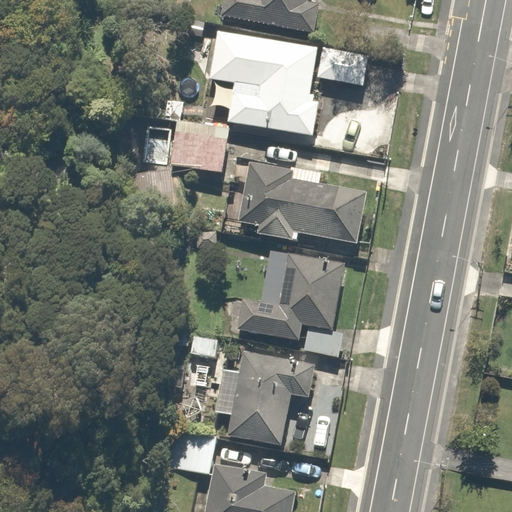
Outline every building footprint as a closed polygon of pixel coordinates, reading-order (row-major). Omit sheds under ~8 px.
[(307,10),(308,0),(220,0),(217,25),(311,40),(316,11),(307,10)] [(310,105),(320,53),(219,34),(210,78),(239,83),(231,126),(313,141),(319,107),(310,105)] [(368,51),(324,45),(319,82),(363,88),(368,51)] [(233,132),(175,123),(168,165),(226,174),(233,132)] [(290,173),(251,167),(242,221),(255,223),(252,241),(297,248),(298,241),(358,250),(367,196),(289,184),(290,173)] [(236,300),(231,335),(301,347),(305,328),(332,332),(342,271),(287,262),(279,307),(236,300)] [(319,365),(246,352),(241,377),(222,374),(215,415),(232,418),(228,440),(283,449),(291,401),(312,404),(319,365)] [(287,511),(292,493),(267,488),(269,475),(215,465),(205,511),(287,511)]
